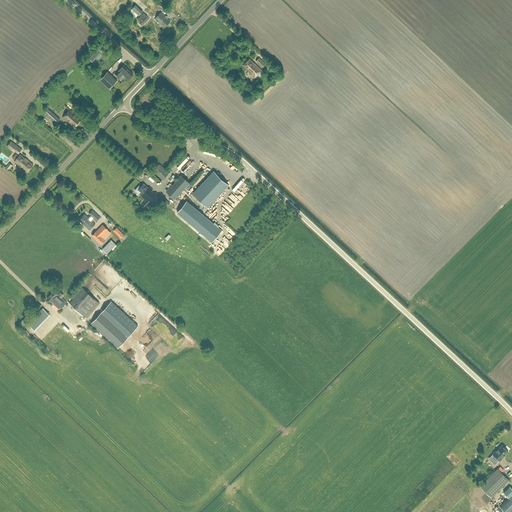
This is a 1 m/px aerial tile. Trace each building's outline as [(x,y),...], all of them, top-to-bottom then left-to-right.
[(157,5),(163,10),(166,7),(160,2),(157,5)] [(136,5),(133,9),(140,15),(143,11),(136,5)] [(131,11),(138,17),(140,15),(133,9),(131,11)] [(171,21),(161,12),(155,18),(164,27),(171,21)] [(143,25),(149,18),(143,13),(137,19),(143,25)] [(189,28),(186,21),(178,24),(181,32),(189,28)] [(93,59),(97,56),(93,51),(89,54),(93,59)] [(258,62),(257,63),(262,67),(265,64),(261,59),(260,60),(259,58),(256,61),(258,62)] [(249,72),(254,78),(261,70),(255,64),(249,59),(244,64),(250,71),(249,72)] [(128,79),(133,74),(123,65),(118,70),(115,74),(119,78),(122,75),(124,77),(125,76),(128,79)] [(117,80),(108,71),(100,79),(109,88),(117,80)] [(48,108),(44,113),(56,123),(60,119),(48,108)] [(62,117),(65,120),(70,124),(71,123),(74,126),(80,120),(76,117),(77,116),(69,109),(62,117)] [(11,141),(7,146),(14,151),(14,150),(18,153),(21,149),(11,141)] [(33,164),(20,154),(15,161),(19,164),(16,168),(20,171),(23,167),(28,171),(33,164)] [(153,171),(163,180),(169,173),(159,164),(153,171)] [(43,172),(46,176),(52,172),(49,168),(43,172)] [(208,207),(229,185),(214,171),(193,193),(208,207)] [(172,184),(166,191),(174,199),(189,182),(181,175),(175,182),(173,185),(172,184)] [(143,183),(141,186),(139,184),(135,189),(135,190),(138,193),(139,193),(140,192),(141,193),(140,194),(141,195),(141,196),(146,200),(141,205),(145,208),(158,194),(155,191),(154,192),(151,190),(152,189),(150,187),(149,188),(143,183)] [(240,201),(249,192),(246,189),(237,198),(240,201)] [(187,201),(177,212),(212,241),(221,229),(187,201)] [(79,220),(82,223),(89,230),(95,224),(92,221),(94,219),(98,215),(93,210),(89,214),(90,215),(88,217),(85,214),(79,220)] [(96,231),(92,235),(101,244),(105,239),(104,239),(101,236),(108,229),(104,225),(100,229),(99,228),(96,231)] [(124,235),(117,227),(114,230),(121,238),(124,235)] [(83,288),(69,303),(86,318),(99,303),(90,294),(83,288)] [(47,298),(51,302),(60,309),(67,302),(54,290),(47,298)] [(42,308),(31,319),(37,324),(47,314),(42,308)] [(499,460),(500,460),(503,457),(502,457),(508,451),(502,445),(498,448),(492,453),(493,454),(489,458),(495,464),(499,460)] [(509,479),(498,468),(480,486),(491,497),(509,479)] [(505,511),(509,511),(511,510),(511,488),(510,486),(503,492),(508,497),(500,506),(505,511)]
